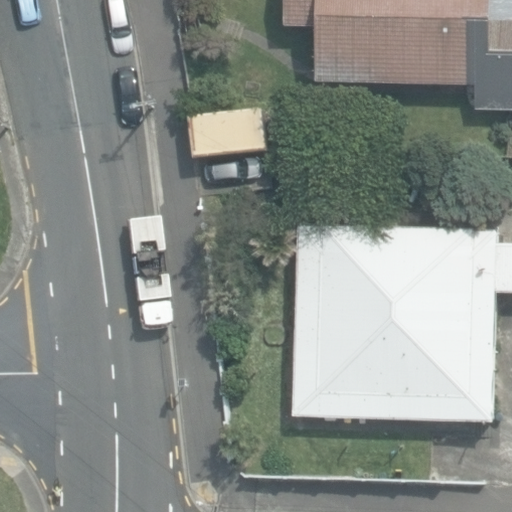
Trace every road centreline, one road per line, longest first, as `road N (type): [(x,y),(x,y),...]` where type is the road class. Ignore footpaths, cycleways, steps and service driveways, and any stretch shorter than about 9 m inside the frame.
road 1 (residential): [(61,0),(114,375)]
road 2 (tertiary): [(114,375),(118,511)]
